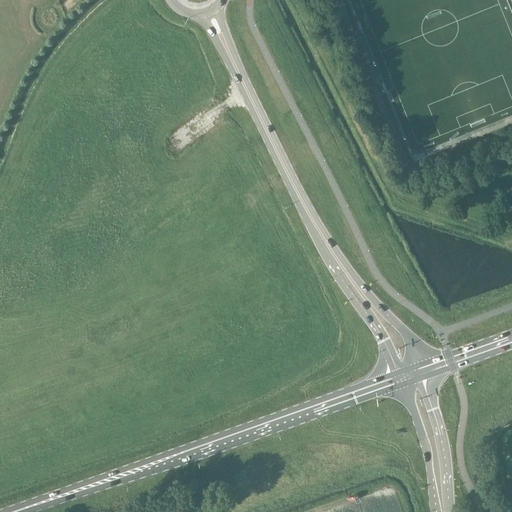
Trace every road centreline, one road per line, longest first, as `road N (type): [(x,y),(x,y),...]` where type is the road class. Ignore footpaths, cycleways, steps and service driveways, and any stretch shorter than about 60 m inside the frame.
road 1 (primary): [(17,511),(395,380)]
road 2 (tertiary): [(355,288),(294,188),(227,49)]
road 3 (tertiary): [(448,511),(440,435),(420,371)]
road 4 (tertiary): [(395,380),(423,441),(435,511)]
